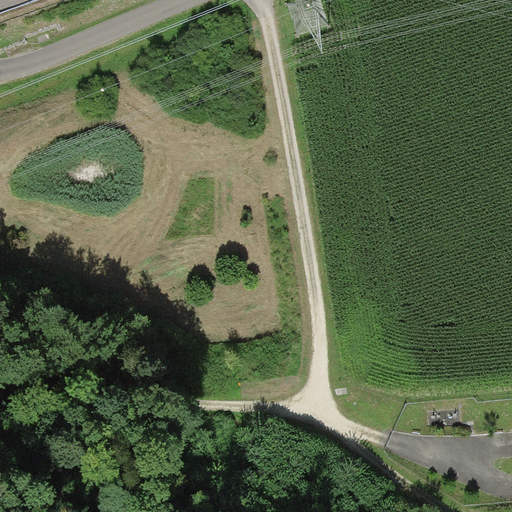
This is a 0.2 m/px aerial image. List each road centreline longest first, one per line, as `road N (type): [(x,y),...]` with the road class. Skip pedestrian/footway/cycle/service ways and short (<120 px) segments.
road 1 (track): [(494,511),(441,466),(343,426),(319,401),(264,0)]
road 2 (track): [(0,378),(319,401)]
road 3 (unclassified): [(182,0),(0,71)]
